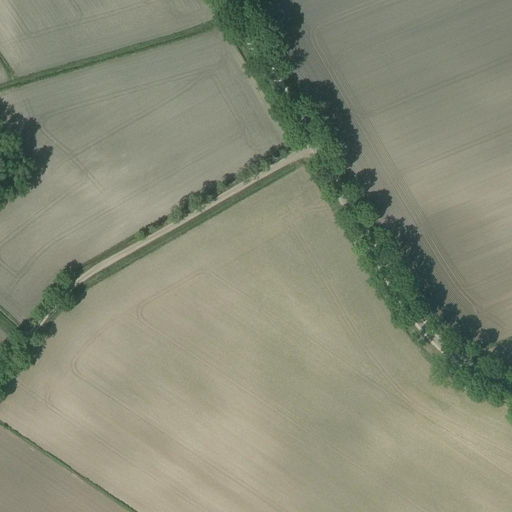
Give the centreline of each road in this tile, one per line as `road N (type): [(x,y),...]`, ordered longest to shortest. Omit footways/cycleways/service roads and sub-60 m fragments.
road 1 (track): [(313,146),(69,285),(0,371)]
road 2 (unclassified): [(511,379),(447,347),(403,300),(313,146)]
road 3 (residential): [(313,146),(227,0)]
